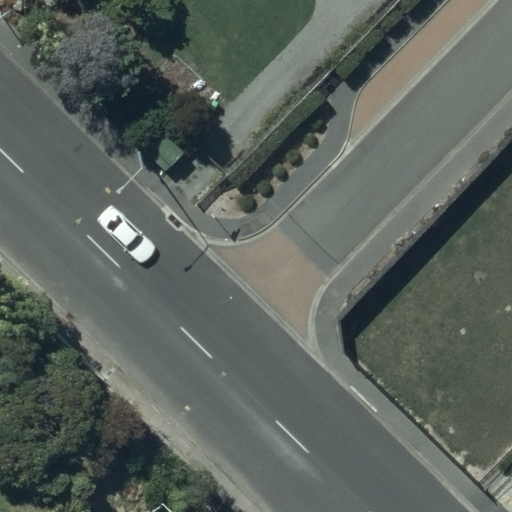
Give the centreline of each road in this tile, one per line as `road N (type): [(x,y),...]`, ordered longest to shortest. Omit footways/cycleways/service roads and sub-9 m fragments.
road 1 (residential): [(511,42),(210,357)]
road 2 (tertiary): [(0,147),(210,357)]
road 3 (tertiary): [(210,357),(366,511)]
